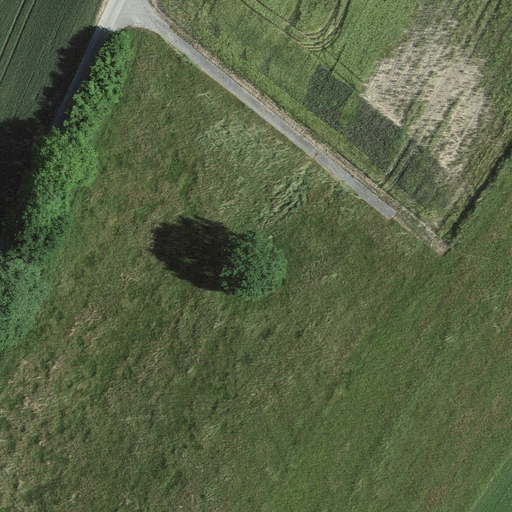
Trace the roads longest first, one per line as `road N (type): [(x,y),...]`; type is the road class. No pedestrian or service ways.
road 1 (track): [(126,0),(385,214)]
road 2 (unclassified): [(118,0),(0,264)]
